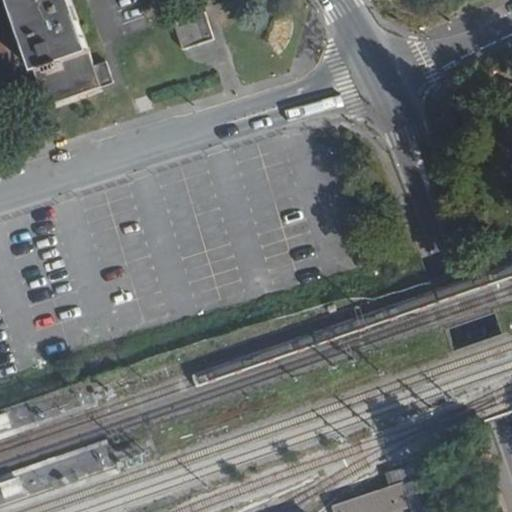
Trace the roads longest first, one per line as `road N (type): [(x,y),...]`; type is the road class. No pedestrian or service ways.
road 1 (residential): [(0,200),(378,77)]
road 2 (tertiary): [(511,438),(407,136),(378,77)]
road 3 (unknown): [(218,129),(259,291)]
road 4 (unknown): [(272,111),(334,266)]
road 5 (unknown): [(134,156),(182,315)]
road 6 (unknown): [(57,181),(104,339)]
road 7 (residential): [(511,23),(378,77)]
